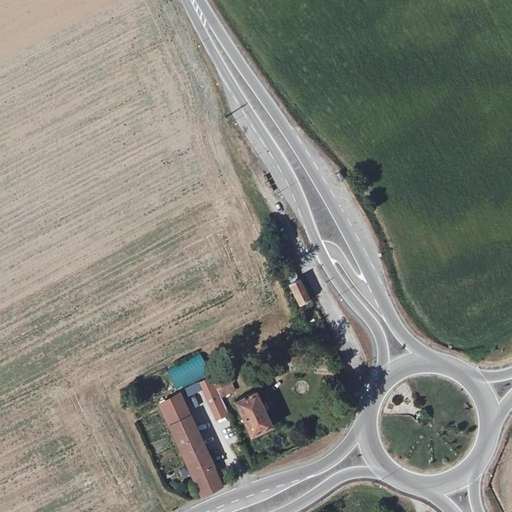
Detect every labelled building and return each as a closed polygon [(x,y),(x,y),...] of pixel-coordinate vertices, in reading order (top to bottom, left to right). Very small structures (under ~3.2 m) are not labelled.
[(272,224),(267,226),(270,236),(276,234),(272,224)] [(313,300),(303,279),(299,280),(296,274),(284,281),(297,308),(313,300)] [(200,354),(166,369),(175,390),(209,375),(200,354)] [(199,383),(206,400),(216,421),(229,415),(222,400),(219,394),(212,378),(199,383)] [(228,384),(218,389),(222,398),(236,392),(232,383),(228,384)] [(274,426),(258,391),(234,400),(252,437),(274,426)] [(180,394),(161,404),(203,494),(223,484),(180,394)]
